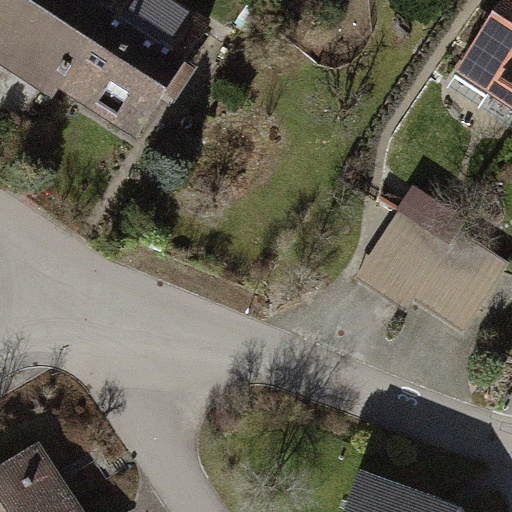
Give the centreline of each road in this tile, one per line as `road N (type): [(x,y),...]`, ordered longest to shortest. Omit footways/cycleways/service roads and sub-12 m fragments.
road 1 (residential): [(511,441),(156,316)]
road 2 (residential): [(156,316),(127,380),(140,425),(197,511)]
